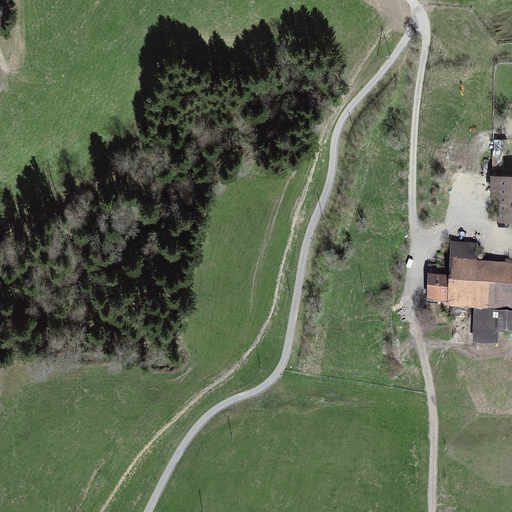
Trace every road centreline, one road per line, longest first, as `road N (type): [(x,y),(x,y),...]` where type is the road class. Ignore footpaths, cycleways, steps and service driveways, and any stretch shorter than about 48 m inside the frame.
road 1 (unclassified): [(149,511),(209,416),(285,368),(333,164),(363,91),(405,42),(406,0)]
road 2 (track): [(416,235),(407,338),(441,413),(436,511)]
